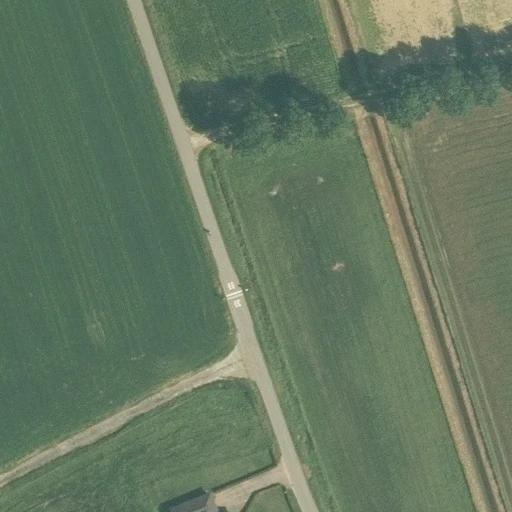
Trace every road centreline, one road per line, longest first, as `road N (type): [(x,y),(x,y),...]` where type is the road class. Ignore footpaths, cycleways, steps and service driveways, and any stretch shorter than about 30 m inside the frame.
road 1 (unclassified): [(254,357),(133,0)]
road 2 (track): [(511,67),(181,143)]
road 3 (unclassified): [(0,476),(254,357)]
road 4 (unclassified): [(310,511),(254,357)]
